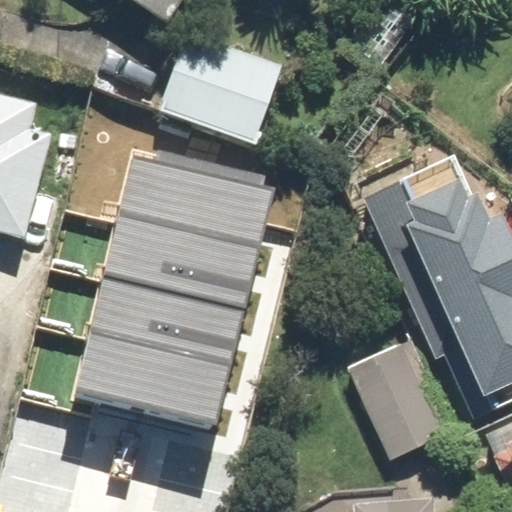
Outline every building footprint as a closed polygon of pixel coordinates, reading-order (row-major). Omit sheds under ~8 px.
[(145,0),(180,21),(193,0),(145,0)] [(387,79),(431,24),(401,0),(385,0),(348,47),(387,79)] [(196,34),(171,106),(262,137),(286,64),(196,34)] [(0,230),(32,239),(60,134),(39,129),(45,105),(0,93),(0,230)] [(470,142),(417,102),(388,141),(441,181),(470,142)] [(134,157),(73,394),(215,430),(276,193),(134,157)] [(358,191),(464,423),(511,401),(511,241),(497,209),(487,213),(475,188),(461,194),(454,179),(411,198),(399,172),(358,191)] [(416,341),(356,369),(397,460),(458,433),(416,341)] [(511,451),(501,457),(511,480),(511,451)] [(363,504),(363,511),(442,511),(441,498),(363,504)]
